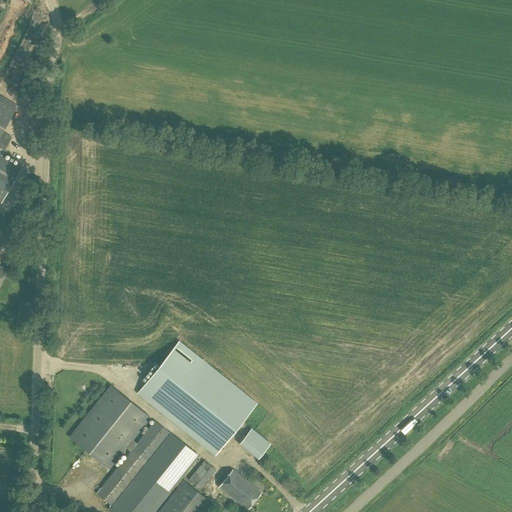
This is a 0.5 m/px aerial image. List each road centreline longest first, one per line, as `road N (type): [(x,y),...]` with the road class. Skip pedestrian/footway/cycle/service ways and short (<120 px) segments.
road 1 (unclassified): [(30,511),(46,78),(58,38),(46,0)]
road 2 (primary): [(310,511),(511,328)]
road 3 (unclassified): [(401,466),(511,358)]
